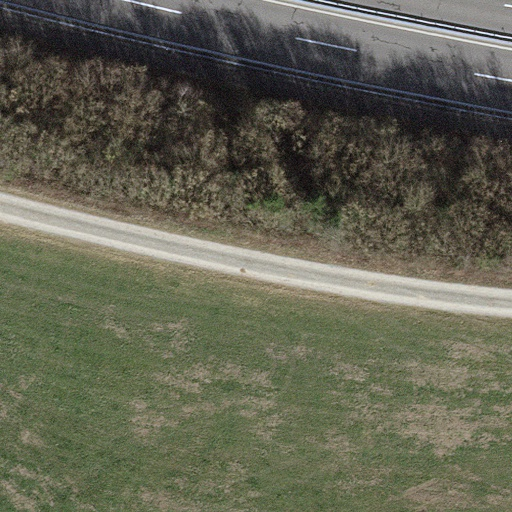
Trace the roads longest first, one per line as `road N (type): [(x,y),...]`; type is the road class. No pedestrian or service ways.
road 1 (track): [(511,300),(224,258),(0,206)]
road 2 (trunk): [(126,0),(511,80)]
